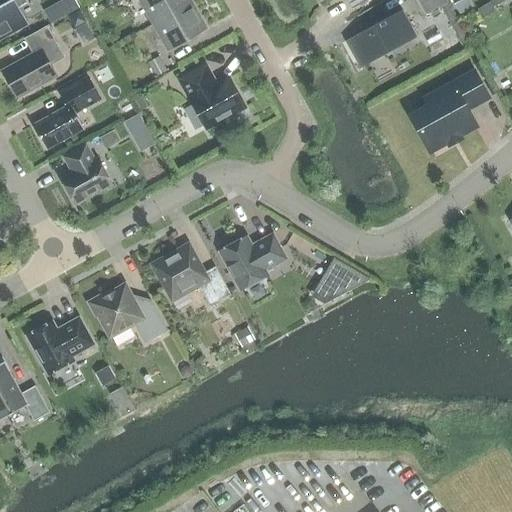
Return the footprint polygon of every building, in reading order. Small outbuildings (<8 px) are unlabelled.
[(17,9),(27,4),(25,0),(0,0),(0,39),(26,25),(17,9)] [(63,0),(70,13),(79,8),(74,0),(63,0)] [(138,0),(152,24),(192,2),(190,0),(138,0)] [(317,0),(319,2),(322,0),(346,0),(351,9),(366,0),(317,0)] [(445,0),(415,0),(425,16),(448,3),(445,0)] [(466,0),(450,0),(459,15),(471,8),(466,0)] [(206,28),(192,2),(152,24),(167,50),(206,28)] [(476,10),(482,20),(494,12),(489,3),(476,10)] [(417,37),(402,9),(345,41),(345,42),(350,39),(362,61),(413,32),(416,37),(417,37)] [(85,22),(79,10),(67,17),(73,29),(85,22)] [(78,27),(86,43),(97,37),(89,21),(78,27)] [(50,66),(64,58),(46,26),(24,39),(32,54),(1,71),(17,99),(56,77),(50,66)] [(155,76),(167,69),(159,55),(147,61),(155,76)] [(211,80),(212,79),(204,65),(178,79),(206,129),(231,115),(233,119),(243,113),(241,109),(244,108),(229,79),(215,86),(211,80)] [(475,126),(466,111),(488,99),(474,72),(450,84),(455,93),(411,116),(430,150),(475,126)] [(45,151),(84,129),(75,114),(100,100),(87,77),(59,93),(67,107),(32,126),(45,151)] [(139,117),(127,124),(130,130),(143,123),(139,117)] [(110,132),(99,138),(103,146),(107,147),(115,143),(110,132)] [(94,161),(85,145),(63,157),(72,173),(61,179),(75,205),(111,185),(97,160),(94,161)] [(258,243),(260,245),(253,249),(246,237),(219,253),(240,290),(267,275),(265,271),(286,259),(272,235),(258,243)] [(202,274),(199,267),(187,247),(154,265),(166,287),(163,288),(171,302),(189,292),(188,290),(197,285),(209,307),(230,295),(215,267),(202,274)] [(326,271),(318,285),(338,296),(354,287),(326,271)] [(138,310),(124,285),(102,297),(101,294),(86,302),(94,317),(97,316),(109,337),(134,324),(144,343),(166,331),(150,303),(138,310)] [(47,375),(73,361),(71,357),(93,345),(78,318),(65,325),(65,327),(57,331),(52,322),(26,336),(47,375)] [(237,331),(245,345),(255,339),(248,326),(237,331)] [(0,420),(25,407),(33,421),(49,413),(35,386),(20,394),(3,363),(0,364),(0,420)] [(94,374),(101,387),(115,380),(108,366),(94,374)]
